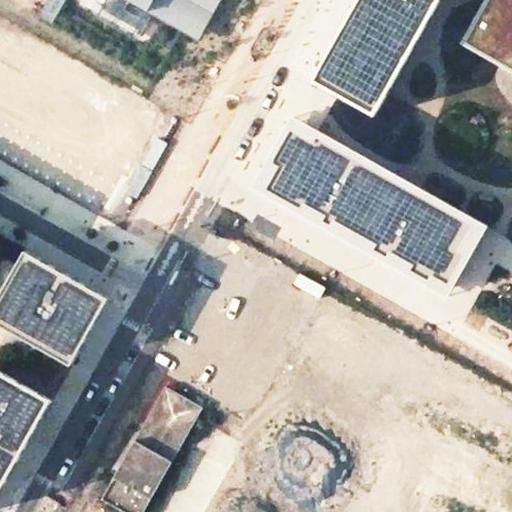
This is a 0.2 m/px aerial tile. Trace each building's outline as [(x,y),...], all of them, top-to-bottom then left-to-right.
[(136,30),(144,15),(116,0),(106,0),(101,11),(136,30)] [(116,0),(144,15),(160,25),(180,36),(200,0),(116,0)] [(200,0),(180,36),(196,44),(220,0),(200,0)] [(357,0),(346,21),(314,81),(339,95),(374,116),(386,95),(440,0),(357,0)] [(511,0),(485,0),(461,44),(499,65),(511,72),(511,0)] [(318,132),(301,123),(263,192),(447,294),(485,225),(465,213),(457,209),(422,189),(318,132)] [(0,330),(67,369),(106,299),(23,251),(0,289),(0,330)] [(0,491),(50,401),(0,371),(0,491)] [(165,386),(102,499),(124,511),(145,511),(204,407),(165,386)] [(397,490),(436,511),(494,511),(511,482),(427,435),(397,490)]
